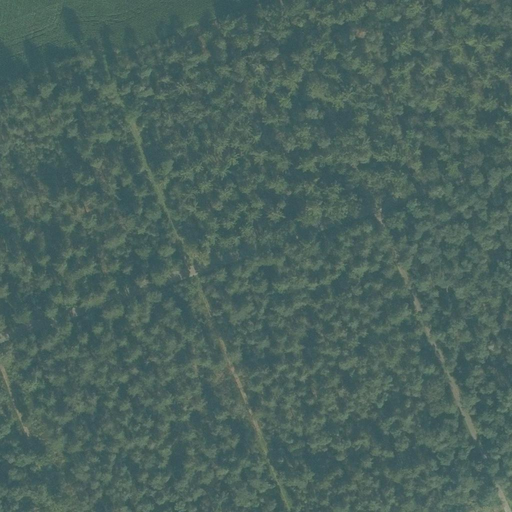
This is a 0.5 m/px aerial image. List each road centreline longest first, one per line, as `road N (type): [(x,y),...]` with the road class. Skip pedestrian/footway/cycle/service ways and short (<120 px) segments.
road 1 (unclassified): [(0,338),(374,207)]
road 2 (unclassified): [(505,511),(374,207)]
road 3 (track): [(189,272),(291,511)]
road 4 (track): [(278,1),(374,207)]
road 5 (track): [(189,272),(104,65)]
road 6 (track): [(0,368),(56,511)]
road 7 (unclassified): [(374,207),(511,159)]
